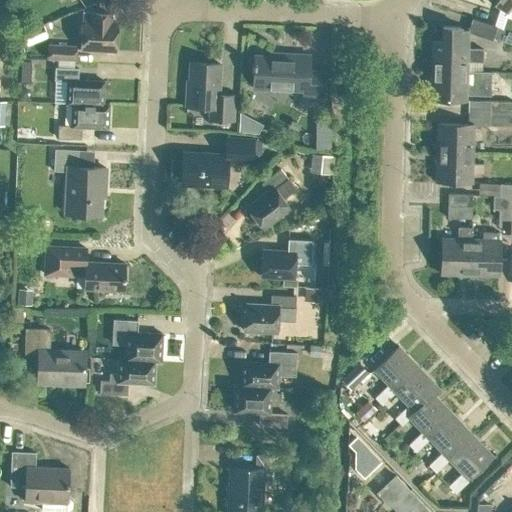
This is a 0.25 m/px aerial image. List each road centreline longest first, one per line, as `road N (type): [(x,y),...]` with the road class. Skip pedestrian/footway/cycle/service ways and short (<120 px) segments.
road 1 (residential): [(190,396),(198,289),(147,236),(163,8)]
road 2 (residential): [(414,306),(395,286),(390,257),(392,16)]
road 3 (residential): [(163,8),(392,16)]
road 4 (residential): [(511,408),(414,306)]
